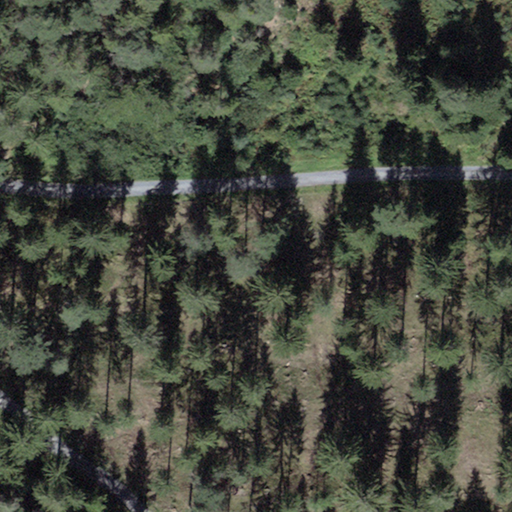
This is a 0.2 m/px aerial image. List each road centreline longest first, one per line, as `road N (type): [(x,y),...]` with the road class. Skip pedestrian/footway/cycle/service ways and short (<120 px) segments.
road 1 (track): [(511,174),(125,191),(0,183)]
road 2 (track): [(108,511),(0,421)]
